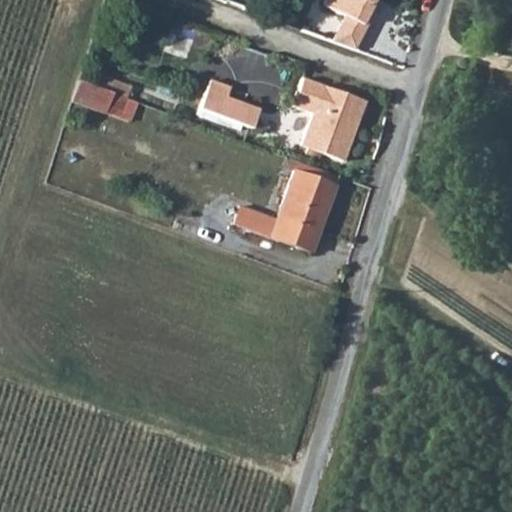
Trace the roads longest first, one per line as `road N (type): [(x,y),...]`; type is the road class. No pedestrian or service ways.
road 1 (unclassified): [(417,92),(297,511)]
road 2 (unclassified): [(170,1),(417,92)]
